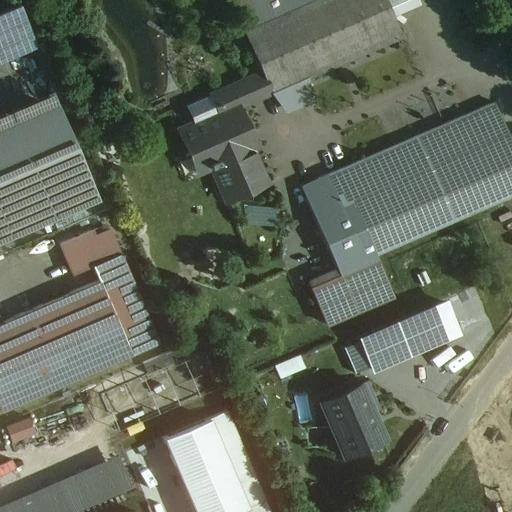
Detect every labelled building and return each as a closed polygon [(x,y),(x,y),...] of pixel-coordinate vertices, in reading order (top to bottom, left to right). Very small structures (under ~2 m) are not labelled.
[(237,0),(249,29),(314,0),(381,0),(389,17),(417,4),(415,0),(237,0)] [(314,0),(249,29),(242,31),(260,72),(269,92),(398,36),(389,17),(381,0),(314,0)] [(13,5),(0,10),(0,54),(29,42),(13,5)] [(260,72),(209,94),(217,112),(191,123),(176,130),(186,155),(201,148),(207,161),(201,164),(203,168),(208,166),(223,199),(263,182),(231,109),(269,92),(260,72)] [(209,94),(183,106),(191,123),(217,112),(209,94)] [(511,193),(511,149),(492,103),(464,115),(501,198),(511,193)] [(56,109),(0,132),(0,239),(95,199),(56,109)] [(501,198),(464,115),(300,185),(339,277),(357,269),(375,261),(372,254),(501,198)] [(156,343),(117,253),(89,266),(95,281),(96,280),(128,355),(156,343)] [(390,295),(375,261),(357,269),(371,302),(390,295)] [(339,277),(308,290),(323,323),(371,302),(357,269),(339,277)] [(95,281),(0,322),(0,410),(128,355),(96,280),(95,281)] [(445,304),(357,342),(368,368),(456,330),(445,304)] [(364,382),(317,402),(340,457),(382,439),(370,412),(376,410),(364,382)] [(224,410),(160,438),(191,511),(233,511),(262,500),(224,410)] [(32,414),(7,424),(15,441),(39,431),(32,414)] [(14,457),(0,463),(0,485),(23,474),(14,457)] [(119,461),(2,511),(73,511),(130,487),(119,461)] [(267,511),(262,500),(233,511),(267,511)]
